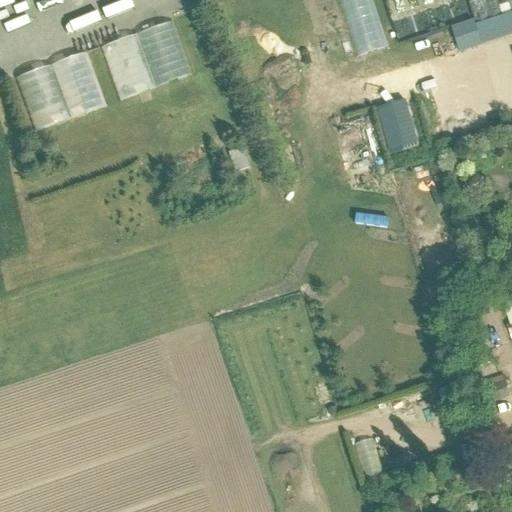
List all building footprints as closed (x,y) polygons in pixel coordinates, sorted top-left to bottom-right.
[(477,0),(484,23),(508,17),(503,0),(477,0)] [(311,7),(294,14),(307,48),(303,50),(317,86),(338,78),(311,7)] [(171,23),(101,48),(120,101),(190,76),(171,23)] [(475,24),(453,31),(460,53),(482,46),(475,24)] [(85,54),(15,79),(34,132),(104,107),(85,54)] [(250,144),(235,149),(238,160),(253,155),(250,144)] [(438,184),(448,181),(443,163),(423,168),(431,196),(440,193),(438,184)] [(511,298),(503,302),(511,326),(511,330),(511,298)] [(478,384),(484,406),(511,398),(505,375),(478,384)] [(372,461),(406,449),(400,432),(366,444),(372,461)]
